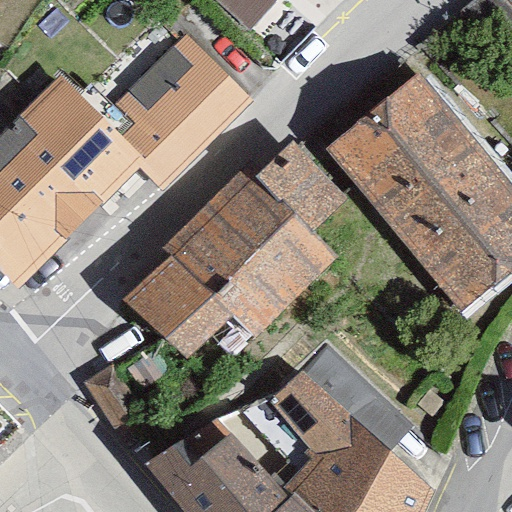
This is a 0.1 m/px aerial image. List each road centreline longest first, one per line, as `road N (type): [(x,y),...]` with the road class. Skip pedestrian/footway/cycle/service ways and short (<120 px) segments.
road 1 (residential): [(419,0),(14,362)]
road 2 (tertiary): [(14,362),(102,473)]
